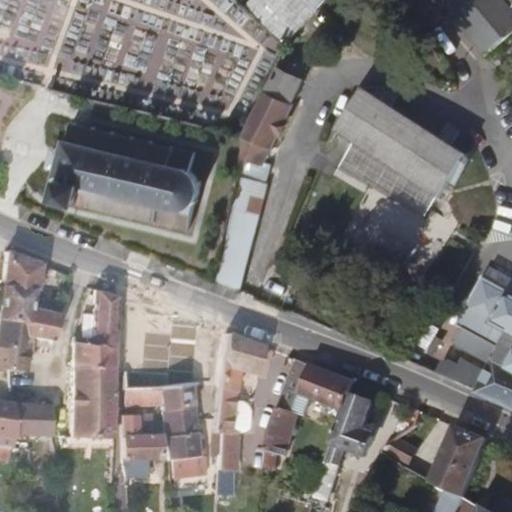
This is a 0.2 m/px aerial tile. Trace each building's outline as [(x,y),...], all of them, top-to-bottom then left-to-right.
[(289,40),(324,0),(246,0),(246,1),(289,40)] [(423,0),(461,44),(469,37),(437,0),(423,0)] [(484,54),(511,29),(511,10),(502,0),(437,0),(469,37),(484,54)] [(511,0),(502,0),(511,10),(511,0)] [(239,157),(269,167),(291,106),(288,104),(300,79),(275,66),(240,135),(239,157)] [(331,141),(444,195),(466,147),(355,95),(331,141)] [(198,192),(197,191),(185,175),(187,162),(170,157),(166,153),(162,155),(147,151),(85,137),(73,134),(70,130),(66,130),(61,146),(57,145),(52,161),(46,160),(43,177),(48,179),(46,188),(51,191),(47,206),(70,212),(73,211),(85,213),(89,217),(92,216),(129,224),(181,236),(186,217),(193,213),(198,192)] [(197,191),(205,186),(194,171),(185,175),(197,191)] [(224,281),(250,292),(271,187),(244,181),(224,281)] [(0,295),(25,301),(31,301),(36,272),(0,257),(0,295)] [(428,375),(511,413),(511,287),(484,272),(450,336),(454,340),(445,356),(487,378),(484,382),(458,370),(454,376),(432,367),(428,375)] [(0,324),(23,327),(23,319),(25,301),(0,295),(0,324)] [(62,375),(104,376),(110,306),(86,297),(83,321),(73,321),(71,342),(63,341),(62,375)] [(194,392),(208,391),(220,338),(129,306),(126,341),(200,366),(194,392)] [(412,321),(427,332),(438,317),(423,306),(412,321)] [(21,345),(51,349),(56,325),(23,319),(23,327),(21,345)] [(0,353),(20,356),(21,345),(23,327),(0,324),(0,353)] [(240,383),(257,385),(262,352),(225,339),(218,391),(235,396),(238,396),(240,383)] [(0,379),(17,381),(20,356),(0,353),(0,379)] [(351,396),(356,384),(357,381),(299,360),(276,419),(267,452),(261,483),(266,484),(269,473),(276,473),(282,458),(293,462),(308,422),(293,416),(301,396),(344,412),(351,396)] [(159,392),(168,392),(167,373),(123,375),(121,393),(159,392)] [(61,449),(103,450),(104,376),(62,375),(60,436),(61,449)] [(237,438),(234,437),(235,396),(218,391),(211,437),(218,438),(217,449),(217,461),(216,495),(233,497),(237,438)] [(120,405),(159,403),(159,392),(121,393),(120,405)] [(161,426),(193,426),(190,392),(168,392),(159,392),(159,403),(161,426)] [(374,441),(361,435),(374,406),(351,396),(344,412),(332,440),(315,500),(327,503),(343,450),(366,460),(374,441)] [(16,411),(49,411),(49,399),(16,399),(16,411)] [(0,447),(8,449),(4,412),(0,411),(0,447)] [(8,449),(41,450),(44,418),(4,412),(8,449)] [(118,466),(158,464),(159,449),(147,448),(147,442),(134,441),(134,424),(118,423),(117,439),(118,466)] [(164,463),(196,462),(194,446),(193,426),(161,426),(164,463)] [(447,495),(466,505),(492,451),(460,437),(434,488),(447,495)] [(206,461),(217,461),(217,449),(206,449),(206,461)] [(438,511),(462,511),(466,505),(447,495),(438,511)]
